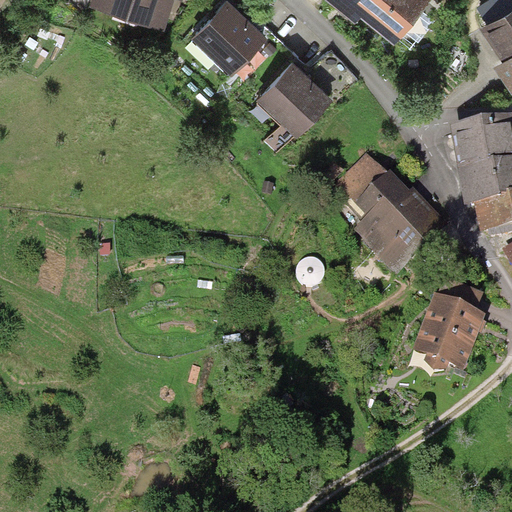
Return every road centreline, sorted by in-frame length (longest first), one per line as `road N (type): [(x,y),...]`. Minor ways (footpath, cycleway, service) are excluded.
road 1 (track): [(511,362),(441,425),(338,482),(303,511)]
road 2 (residential): [(419,132),(511,300)]
road 3 (residential): [(419,132),(360,59),(285,0)]
